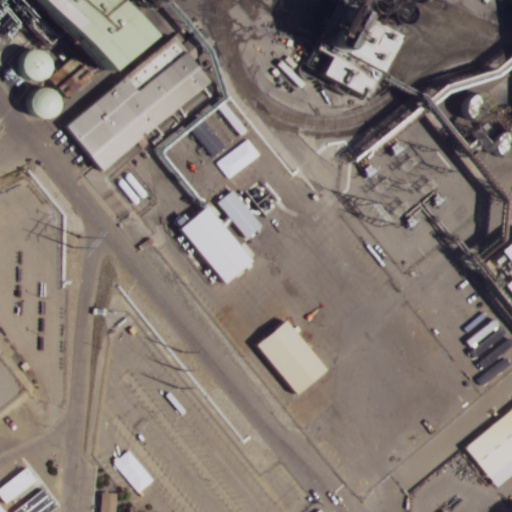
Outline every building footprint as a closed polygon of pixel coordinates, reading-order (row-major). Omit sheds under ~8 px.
[(46,0),(157,0),(155,2),(153,0),(120,0),(145,31),(103,71),(46,0)] [(309,76),(355,99),(409,0),(327,0),(302,48),(318,57),(309,76)] [(511,0),(498,0),(511,32),(511,0)] [(52,127),(161,43),(169,51),(179,40),(191,54),(182,65),(199,84),(90,175),(52,127)] [(39,72),(40,67),(38,62),(36,57),(32,54),(27,52),(22,52),(17,54),(13,57),(11,61),(10,65),(10,70),(12,75),(15,78),(19,81),(23,82),(28,82),(33,80),(36,76),(39,72)] [(90,75),(72,55),(46,79),(64,99),(90,75)] [(47,111),(48,106),(47,101),(45,97),(41,93),(37,91),(32,90),(27,91),(23,94),(20,98),(18,102),(18,107),(19,112),(22,116),(26,119),(31,121),(36,120),(41,118),(44,115),(47,111)] [(225,148),(201,118),(189,128),(213,157),(225,148)] [(204,164),(178,136),(168,146),(193,174),(204,164)] [(221,193),(249,229),(234,240),(205,206),(221,193)] [(195,209),(240,262),(214,285),(169,232),(195,209)] [(511,229),(511,312),(491,286),(506,274),(488,252),(511,229)] [(246,347),(284,396),(315,372),(277,322),(246,347)] [(452,449),(511,399),(511,467),(484,492),(452,449)]
